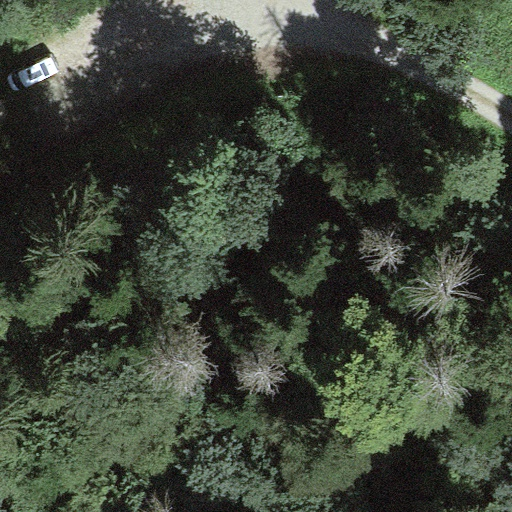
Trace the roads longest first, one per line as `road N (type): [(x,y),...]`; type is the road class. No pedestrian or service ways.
road 1 (track): [(390,44),(0,177)]
road 2 (track): [(390,44),(511,128)]
